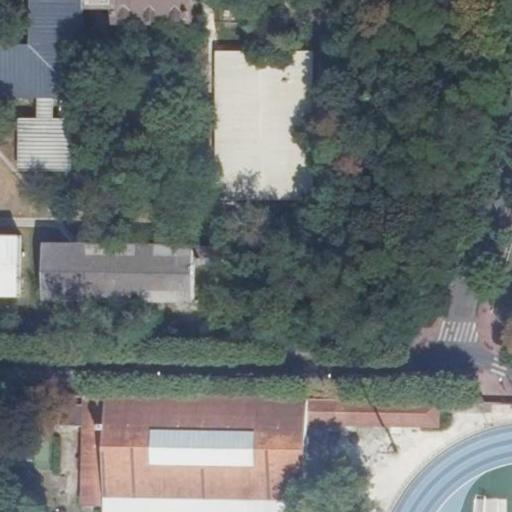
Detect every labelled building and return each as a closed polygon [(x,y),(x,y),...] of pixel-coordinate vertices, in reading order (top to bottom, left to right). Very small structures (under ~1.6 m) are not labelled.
[(0,101),(42,102),(55,102),(85,103),(85,0),(36,0),(37,53),(0,52),(0,101)] [(120,0),(121,7),(120,23),(195,24),(195,0),(120,0)] [(368,0),(337,0),(338,16),(369,16),(368,0)] [(317,57),(220,57),(219,205),(317,204),(317,57)] [(54,124),(55,102),(42,102),(41,124),(24,123),(23,174),(73,175),(74,125),(54,124)] [(22,241),(0,241),(0,302),(22,302),(22,241)] [(195,250),(48,251),(48,302),(195,301),(195,250)] [(217,250),(198,250),(198,264),(217,264),(217,250)] [(102,400),(86,400),(84,499),(107,499),(107,511),(307,511),(309,426),(441,428),(441,406),(102,400)] [(463,406),(455,406),(454,412),(448,412),(448,415),(463,415),(463,406)] [(494,406),(487,406),(486,416),(494,415),(494,406)]
